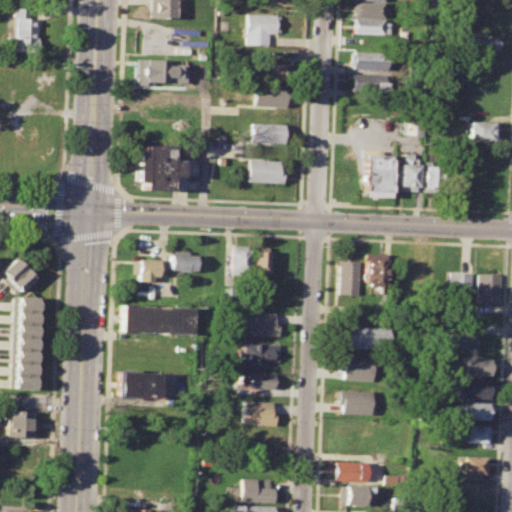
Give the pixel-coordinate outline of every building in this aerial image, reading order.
[(147,0),(173,0),(173,17),(147,17),(147,0)] [(353,3),(383,4),(382,18),(352,17),(353,3)] [(10,8),(35,8),(34,53),(3,52),(4,33),(9,33),(10,8)] [(245,13),(278,15),(277,32),(266,32),(265,45),(243,44),(245,13)] [(352,19),(382,20),(382,23),(387,23),(386,34),(351,32),(352,19)] [(473,35),(495,36),(494,51),(472,49),(473,35)] [(351,50),(378,51),(377,70),(350,69),(351,50)] [(134,58),(185,61),(185,82),(164,81),(164,86),(133,84),(134,58)] [(255,64),(282,65),(282,81),(254,79),(255,64)] [(350,73),(377,74),(377,81),(383,81),(383,92),(349,91),(350,73)] [(252,85),(285,86),(284,106),(251,104),(252,85)] [(400,120),(420,121),(420,135),(400,134),(400,120)] [(466,121),(494,122),(494,140),(466,139),(466,121)] [(248,123),(282,124),(281,142),(247,141),(248,123)] [(138,188),(138,180),(132,180),(133,153),(140,153),(140,145),(168,146),(168,158),(177,159),(177,177),(166,177),(165,189),(138,188)] [(397,164),(401,164),(402,153),(413,154),(413,158),(416,159),(416,164),(419,165),(417,191),(396,190),(397,164)] [(362,154),(392,155),(390,197),(360,196),(362,154)] [(245,159),(276,161),(276,168),(281,168),(280,183),(244,181),(245,159)] [(421,161),(420,192),(433,192),(435,162),(421,161)] [(335,167),(354,168),(352,202),(334,201),(335,167)] [(227,244),(245,245),(244,275),(226,274),(227,244)] [(249,250),(266,251),(266,274),(248,274),(249,250)] [(167,252),(193,254),(191,271),(165,269),(167,252)] [(362,253),(383,254),(382,285),(360,284),(362,253)] [(0,277),(0,269),(12,257),(31,277),(15,292),(0,277)] [(134,258),(158,259),(157,276),(153,276),(153,282),(133,281),(134,258)] [(336,260),(355,261),(354,294),(335,293),(336,260)] [(448,273),(470,273),(468,305),(447,304),(448,273)] [(476,273),(497,274),(496,303),(475,302),(476,273)] [(221,287),(232,287),(231,304),(220,303),(221,287)] [(249,292),(262,293),(261,305),(248,304),(249,292)] [(10,296),(36,297),(33,388),(7,387),(10,296)] [(115,304),(189,307),(188,326),(184,333),(114,331),(115,304)] [(245,312),(273,313),(273,322),(278,322),(278,336),(243,334),(245,312)] [(338,328),(385,331),(384,349),(337,346),(338,328)] [(442,331),(475,333),(474,353),(441,352),(442,331)] [(241,342),(277,345),(276,361),(260,360),(260,364),(240,363),(241,357),(236,357),(237,348),(241,348),(241,342)] [(337,356),(370,357),(369,380),(340,379),(340,370),(336,370),(337,356)] [(463,357),(489,359),(488,377),(461,375),(463,357)] [(112,369),(157,372),(156,399),(111,397),(112,369)] [(239,372),(275,374),(274,390),(239,387),(239,372)] [(453,379),(489,381),(487,399),(452,397),(453,379)] [(336,389),(370,390),(369,414),(339,413),(339,405),(335,404),(336,389)] [(241,399),(271,401),(270,410),(274,411),(273,424),(240,423),(241,399)] [(457,401),(490,403),(489,421),(456,419),(457,401)] [(3,410),(29,411),(28,419),(33,419),(32,428),(28,428),(27,435),(3,434),(3,410)] [(457,425),(489,427),(488,443),(457,441),(457,425)] [(459,456),(487,458),(486,474),(458,473),(459,456)] [(333,461),(368,463),(368,475),(365,475),(364,482),(332,480),(333,461)] [(396,476),(382,475),(381,484),(395,485),(396,476)] [(238,478),(269,479),(268,488),(273,488),(273,502),(237,501),(238,478)] [(456,481),(487,482),(487,498),(455,497),(456,481)] [(337,485),(377,487),(376,500),(368,500),(368,506),(336,504),(337,485)]
